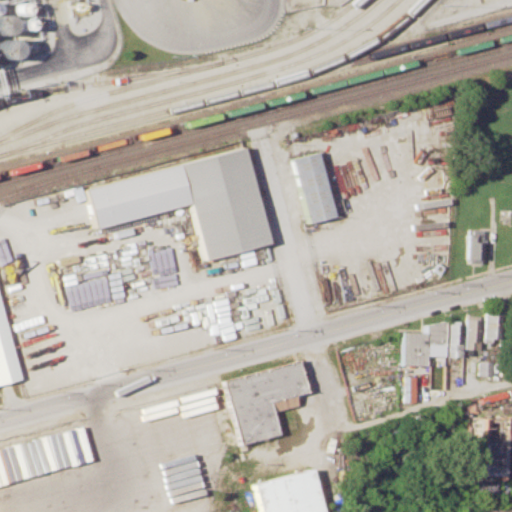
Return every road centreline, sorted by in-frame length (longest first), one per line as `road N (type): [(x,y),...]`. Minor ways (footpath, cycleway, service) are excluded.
road 1 (tertiary): [(0,420),(511,280)]
road 2 (residential): [(311,336),(257,133)]
road 3 (residential): [(134,0),(168,27),(193,29),(242,16),(256,0)]
